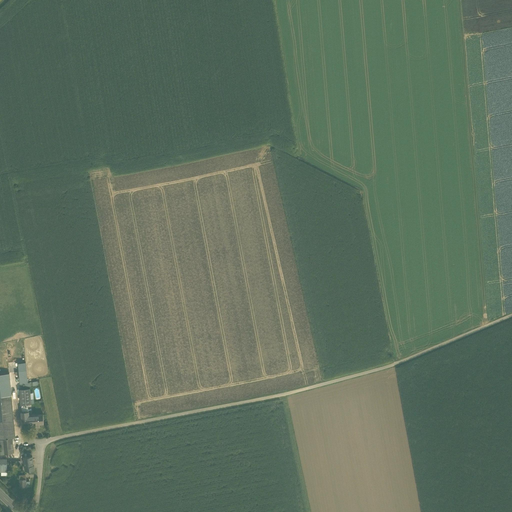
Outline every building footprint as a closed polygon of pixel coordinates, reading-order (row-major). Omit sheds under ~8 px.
[(20,383),(25,382),(27,382),(26,370),(19,371),(20,383)] [(0,373),(0,395),(11,395),(9,373),(0,373)] [(20,389),(21,404),(28,404),(31,403),(31,397),(30,388),(20,389)] [(0,438),(12,437),(15,437),(11,395),(0,395),(0,438)] [(43,414),(29,415),(27,415),(28,420),(36,420),(36,421),(36,423),(44,422),(43,414)] [(0,438),(0,453),(14,452),(12,437),(0,438)] [(25,466),(33,465),(32,456),(27,456),(24,456),(25,466)]
